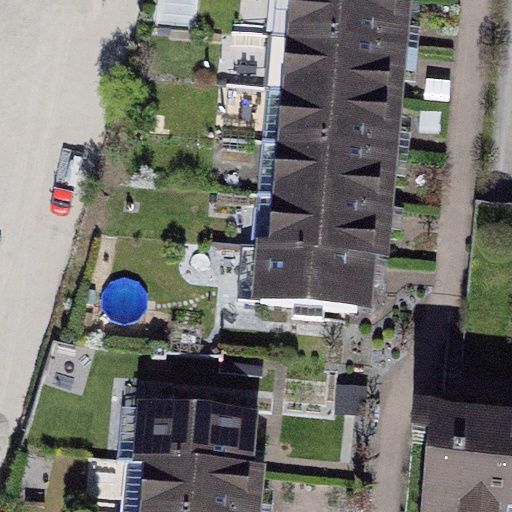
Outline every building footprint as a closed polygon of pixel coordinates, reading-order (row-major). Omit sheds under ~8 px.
[(404,0),(271,0),(271,16),(403,24),(404,0)] [(401,68),(403,24),(271,16),(268,60),(401,68)] [(397,131),(401,68),(268,60),(264,123),(397,131)] [(394,182),(397,131),(264,123),(262,174),(394,182)] [(390,258),(394,182),(262,174),(257,250),(374,257),(390,258)] [(374,257),(257,250),(254,307),(371,313),(374,257)] [(247,410),(127,402),(123,451),(244,460),(247,410)] [(511,511),(511,420),(428,415),(421,511),(511,511)] [(252,511),(256,461),(244,460),(123,451),(119,506),(197,511),(252,511)]
